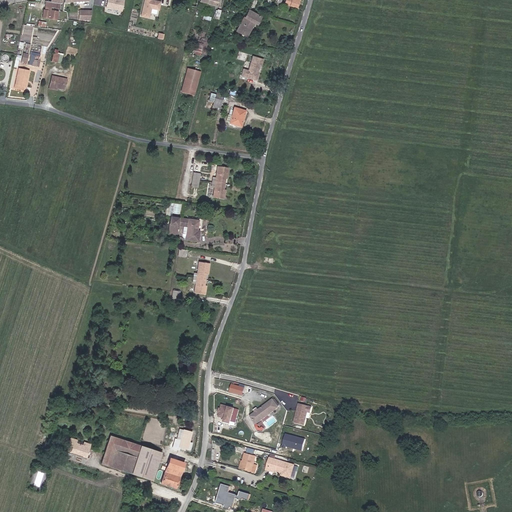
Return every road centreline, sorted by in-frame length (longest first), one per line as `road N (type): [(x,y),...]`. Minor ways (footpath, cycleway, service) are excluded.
road 1 (residential): [(264,160),(182,511)]
road 2 (residential): [(0,101),(136,138),(264,160)]
road 3 (residential): [(310,0),(264,160)]
